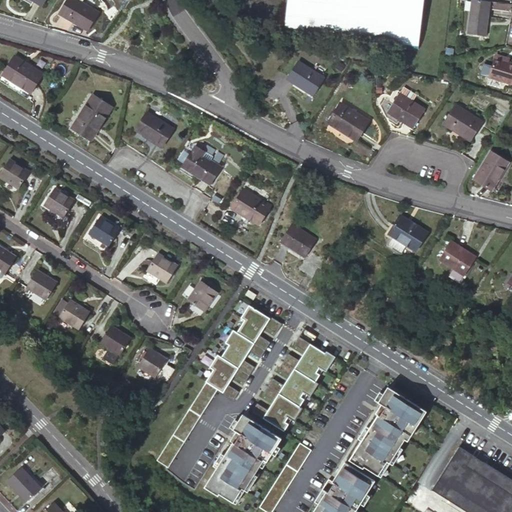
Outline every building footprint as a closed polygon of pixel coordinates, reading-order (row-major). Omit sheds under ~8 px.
[(86,2),(83,0),(70,0),(62,13),(91,31),(103,13),(86,2)] [(289,0),(286,31),(419,45),(424,0),(289,0)] [(490,0),(471,0),(467,31),(485,33),(490,0)] [(47,72),(19,55),(6,74),(35,92),(47,72)] [(511,77),(511,61),(494,56),(488,74),(511,81),(511,77)] [(323,78),(296,62),(286,78),(313,95),(323,78)] [(116,108),(98,95),(77,128),(95,140),(116,108)] [(423,112),(398,96),(386,114),(411,130),(423,112)] [(368,122),(340,103),(328,122),(357,140),(368,122)] [(480,123),(453,106),(441,124),(468,141),(480,123)] [(176,127),(150,110),(138,128),(165,145),(176,127)] [(196,148),(185,165),(213,184),(224,167),(205,154),(208,151),(198,145),(196,148)] [(508,165),(490,153),(472,181),(490,192),(508,165)] [(30,169),(9,155),(0,169),(0,170),(20,184),(30,169)] [(75,197),(54,184),(44,199),(64,212),(75,197)] [(273,205),(247,188),(235,206),(261,223),(273,205)] [(120,227),(100,213),(89,229),(109,242),(120,227)] [(386,233),(391,236),(404,245),(413,250),(425,233),(398,215),(386,233)] [(316,239),(292,224),(282,239),(306,254),(316,239)] [(404,245),(391,236),(387,242),(400,251),(404,245)] [(16,253),(0,242),(0,266),(5,270),(16,253)] [(474,258),(450,242),(439,260),(463,276),(474,258)] [(178,264),(158,251),(148,266),(169,279),(178,264)] [(58,279),(38,266),(27,283),(47,295),(58,279)] [(217,289),(201,278),(187,298),(203,309),(217,289)] [(246,295),(253,300),(256,295),(249,290),(246,295)] [(90,310),(70,297),(60,313),(80,326),(90,310)] [(212,367),(155,457),(166,464),(215,387),(233,398),(238,390),(227,383),(233,373),(244,380),(254,365),(242,358),(248,349),(260,356),(269,341),(258,334),(264,324),(275,331),(281,323),(268,314),(267,316),(247,303),(239,316),(243,318),(236,330),(232,327),(223,340),(228,343),(220,355),(216,352),(208,364),(212,367)] [(111,323),(100,340),(109,346),(102,356),(113,362),(119,352),(120,353),(131,336),(111,323)] [(256,401),(251,409),(262,416),(283,429),(291,417),(294,419),(302,406),(299,404),(306,393),(309,395),(317,382),(314,380),(322,367),(325,369),(334,355),(326,350),(325,352),(311,343),(316,335),(303,327),(293,343),(304,350),(298,359),(288,352),(278,368),(289,375),(283,384),(272,377),(262,392),(273,399),(267,408),(256,401)] [(166,357),(148,346),(138,362),(155,374),(166,357)] [(420,412),(402,440),(405,442),(424,413),(386,389),(376,403),(379,405),(388,392),(420,412)] [(402,440),(420,412),(388,392),(379,405),(373,415),(376,417),(368,430),(360,442),(351,455),(355,458),(351,463),(360,469),(361,467),(375,476),(384,462),(387,464),(397,448),(402,440)] [(259,426),(260,424),(244,414),(243,416),(259,426)] [(234,442),(210,480),(213,483),(210,489),(219,494),(220,493),(234,501),(243,487),(246,489),(265,459),(267,460),(281,437),(260,424),(259,426),(243,416),(234,429),(237,431),(231,441),(234,442)] [(360,442),(368,430),(364,427),(356,440),(360,442)] [(268,511),(269,511),(310,448),(298,441),(258,505),(268,511)] [(430,489),(448,500),(471,456),(457,447),(430,489)] [(397,448),(387,464),(389,466),(399,450),(397,448)] [(511,511),(511,481),(471,456),(448,500),(467,511),(511,511)] [(384,462),(375,476),(378,478),(387,464),(384,462)] [(342,463),(330,483),(332,484),(344,464),(342,463)] [(363,496),(372,482),(344,464),(332,484),(330,483),(326,480),(319,490),(323,492),(316,505),(310,511),(352,511),(357,505),(363,496)] [(42,489),(23,469),(8,483),(28,503),(42,489)] [(243,487),(234,501),(237,503),(246,489),(243,487)] [(323,492),(319,490),(311,502),(316,505),(323,492)] [(363,496),(357,505),(360,507),(366,498),(363,496)]
